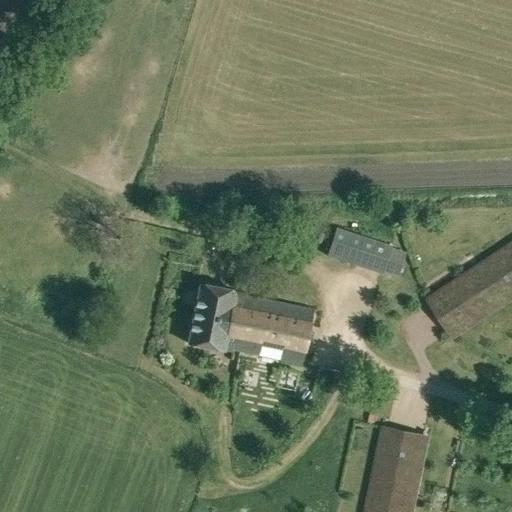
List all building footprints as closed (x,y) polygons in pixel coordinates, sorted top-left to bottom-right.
[(385,273),(394,247),(338,228),(329,254),(385,273)] [(511,240),(425,298),(452,340),(511,300),(511,240)] [(392,252),(385,271),(396,275),(398,276),(404,257),(392,252)] [(236,291),(200,284),(189,344),(225,351),(225,350),(232,352),(232,350),(258,355),(260,343),(282,348),(280,359),(303,364),(313,310),(235,295),(236,291)] [(381,427),(363,511),(413,511),(429,437),(381,427)]
